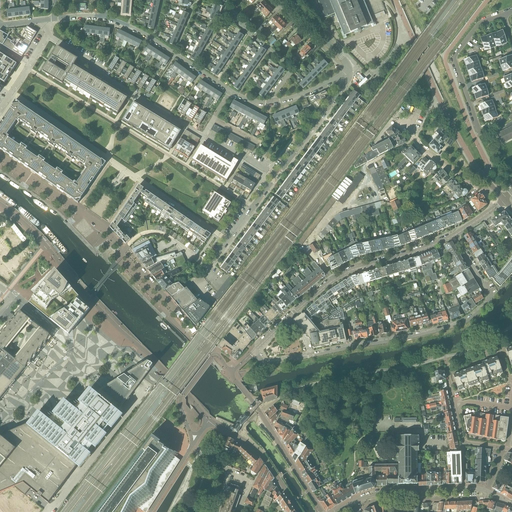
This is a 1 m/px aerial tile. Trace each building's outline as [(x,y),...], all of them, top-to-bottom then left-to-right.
[(322,19),(335,13),(344,36),(351,33),(373,23),(364,1),(366,0),(313,0),(314,0),(315,0),(317,0),(324,14),(320,15),(322,19)] [(266,4),(263,2),(255,10),(257,11),(259,9),(262,12),(268,6),(267,6),(268,5),(266,4)] [(170,8),(168,6),(166,10),(168,11),(167,12),(169,13),(174,16),(186,21),(189,14),(184,12),(182,17),(175,14),(176,12),(170,10),(170,9),(170,8)] [(259,18),(262,15),(265,18),(267,16),(267,17),(273,11),(268,6),(262,12),(258,16),(259,18)] [(117,7),(117,9),(123,10),(123,14),(129,15),(129,8),(121,7),(117,7)] [(151,14),(156,16),(158,9),(152,8),(150,7),(150,9),(149,9),(148,14),(149,14),(151,14)] [(210,11),(206,10),(206,12),(209,13),(209,14),(208,17),(210,18),(210,19),(215,21),(218,14),(213,12),(210,11)] [(252,12),(249,10),(245,15),(243,16),(245,19),(252,12)] [(186,21),(174,16),(174,18),(180,20),(178,25),(183,27),(186,21)] [(266,25),(268,27),(273,23),(275,26),(281,20),(282,20),(280,17),(279,18),(278,17),(278,18),(276,16),(266,25)] [(143,20),(142,22),(149,23),(148,27),(148,28),(153,29),(155,22),(150,21),(143,20)] [(281,20),(275,26),(270,31),(273,33),(278,28),(281,31),(286,25),(286,24),(284,22),(283,22),(281,20)] [(207,29),(212,32),(216,25),(211,23),(210,24),(207,29)] [(24,40),(23,43),(28,46),(31,42),(37,33),(27,27),(24,32),(27,33),(26,35),(27,36),(25,40),(24,40)] [(103,36),(102,42),(104,43),(105,38),(105,36),(108,36),(109,37),(110,29),(104,28),(103,36)] [(204,35),(209,38),(212,32),(207,29),(204,35)] [(0,43),(3,45),(8,48),(11,43),(12,41),(7,38),(5,40),(3,39),(4,37),(3,36),(4,33),(0,30),(0,43)] [(119,30),(116,37),(117,37),(120,39),(119,41),(121,42),(122,40),(125,33),(119,30)] [(497,33),(501,44),(506,43),(507,43),(503,31),(497,33)] [(227,34),(229,35),(240,42),(243,36),(239,33),(237,36),(234,35),(229,32),(227,34)] [(121,42),(119,46),(120,47),(122,43),(123,41),(127,43),(130,36),(125,33),(122,40),(121,42)] [(496,46),(501,44),(497,33),(492,35),(495,46),(496,46)] [(209,38),(204,35),(201,41),(206,44),(209,38)] [(236,48),(240,42),(229,35),(228,37),(231,39),(228,43),(236,48)] [(486,37),(490,48),(495,46),(492,35),(486,37)] [(130,36),(127,43),(133,45),(136,39),(130,36)] [(290,40),(295,46),(301,40),(300,39),(300,38),(299,37),(298,37),(297,36),(293,39),(292,38),(290,40)] [(273,37),(268,42),(270,44),(272,45),(276,41),(275,40),(273,37)] [(491,51),(490,48),(486,37),(481,39),(483,46),(481,47),(477,44),(475,47),(479,51),(483,53),(491,51)] [(201,41),(195,38),(194,40),(197,42),(199,43),(197,47),(202,50),(206,44),(201,41)] [(136,39),(133,45),(138,48),(139,48),(142,42),(136,39)] [(286,48),(287,47),(288,47),(291,44),(288,42),(285,39),(281,43),(286,48)] [(227,50),(232,53),(236,48),(228,43),(226,41),(224,43),(230,46),(227,50)] [(11,43),(8,48),(12,51),(22,57),(28,48),(23,44),(21,47),(19,46),(18,48),(14,45),(11,43)] [(149,45),(145,52),(148,54),(147,56),(149,57),(154,49),(149,45)] [(117,115),(128,97),(75,64),(78,59),(57,46),(42,72),(62,84),(63,83),(117,115)] [(202,50),(197,47),(195,46),(194,48),(192,52),(194,53),(199,56),(202,50)] [(224,56),(228,59),(232,53),(227,50),(222,46),(220,48),(224,51),(226,53),(224,56)] [(308,47),(307,46),(299,54),(302,57),(304,55),(307,58),(309,56),(307,55),(311,50),(310,49),(308,47)] [(258,53),(262,57),(266,51),(262,48),(258,53)] [(159,52),(154,49),(149,57),(150,58),(152,56),(155,58),(159,52)] [(254,59),(258,62),(262,57),(258,53),(256,52),(252,49),(251,51),(256,55),(254,59)] [(159,52),(155,58),(160,62),(164,56),(159,52)] [(220,62),(225,65),(228,59),(224,56),(218,52),(217,54),(222,58),(220,62)] [(3,55),(0,53),(0,79),(5,83),(8,78),(9,77),(6,75),(10,69),(13,71),(17,64),(9,59),(3,55)] [(194,53),(191,59),(196,62),(199,56),(194,53)] [(254,59),(248,55),(247,57),(252,61),(250,65),(254,68),(258,62),(254,59)] [(296,59),(293,55),(287,61),(291,64),(296,59)] [(115,56),(108,68),(112,71),(113,69),(116,71),(120,65),(117,63),(119,59),(115,56)] [(161,65),(162,63),(166,65),(170,59),(164,56),(160,62),(159,64),(161,65)] [(476,56),(464,60),(466,66),(478,62),(476,57),(476,56)] [(499,66),(511,62),(511,59),(511,56),(502,59),(501,56),(494,59),(489,60),(490,63),(496,61),(496,62),(500,61),(501,65),(499,66)] [(216,67),(221,70),(225,65),(220,62),(214,58),(213,60),(219,64),(216,67)] [(323,69),(328,64),(324,60),(319,65),(323,69)] [(116,71),(115,73),(120,76),(121,74),(124,76),(127,70),(124,68),(127,64),(123,61),(120,65),(116,71)] [(250,65),(244,61),(243,63),(248,66),(246,70),(250,73),(254,68),(250,65)] [(323,69),(319,65),(317,64),(314,61),(313,62),(315,65),(314,66),(316,68),(314,70),(318,74),(323,69)] [(480,67),(478,62),(466,66),(468,71),(480,67)] [(501,72),(511,68),(511,62),(499,66),(501,72)] [(176,63),(171,69),(175,71),(173,73),(175,74),(176,72),(181,67),(176,63)] [(124,76),(123,77),(127,80),(128,78),(131,80),(135,75),(135,74),(132,73),(134,68),(130,66),(127,70),(124,76)] [(213,68),(215,69),(212,73),(217,76),(221,70),(216,67),(214,66),(213,68)] [(181,67),(176,72),(181,76),(186,70),(181,67)] [(284,70),(280,67),(278,70),(275,68),(274,69),(272,67),(270,69),(280,76),(284,70)] [(480,67),(468,71),(470,76),(470,77),(482,73),(480,67)] [(242,76),(246,79),(250,73),(246,70),(244,69),(242,71),(244,72),(242,76)] [(280,76),(270,69),(269,70),(272,73),(272,74),(274,75),(272,78),(276,81),(280,76)] [(131,80),(130,82),(134,85),(135,83),(139,85),(142,79),(139,77),(142,73),(137,70),(135,74),(135,75),(131,80)] [(185,79),(183,81),(185,82),(191,74),(186,70),(181,76),(185,79)] [(318,74),(314,70),(309,75),(313,79),(318,74)] [(483,78),(482,73),(470,77),(472,82),(484,78),(483,78)] [(175,74),(172,78),(167,85),(169,86),(176,76),(175,74)] [(185,82),(182,85),(184,87),(187,83),(186,83),(188,81),(191,84),(196,78),(191,74),(185,82)] [(504,78),(506,83),(511,81),(511,74),(503,78),(504,78)] [(139,85),(137,87),(142,89),(143,87),(146,89),(146,90),(150,84),(150,83),(146,82),(149,77),(145,75),(142,79),(139,85)] [(313,79),(309,75),(304,80),(308,84),(313,79)] [(238,81),(242,85),(246,79),(242,76),(238,81)] [(276,81),(272,78),(268,84),(272,87),(276,81)] [(157,88),(154,86),(157,82),(152,79),(150,83),(150,84),(146,90),(146,89),(145,91),(149,94),(150,92),(153,94),(154,94),(158,88),(157,88)] [(242,85),(238,81),(236,80),(234,82),(236,83),(234,87),(238,90),(242,85)] [(303,89),(308,84),(304,80),(299,85),(303,89)] [(201,81),(197,87),(201,89),(197,95),(199,96),(201,93),(202,91),(206,84),(201,81)] [(268,92),(272,87),(268,84),(266,82),(264,84),(266,85),(263,89),(268,92)] [(206,84),(202,91),(207,94),(211,88),(206,84)] [(474,94),(486,90),(484,85),(485,85),(485,84),(473,89),(475,94),(474,94)] [(209,103),(211,99),(213,97),(217,91),(211,88),(207,94),(211,96),(207,102),(209,103)] [(264,98),(268,92),(263,89),(259,95),(264,98)] [(359,103),(357,106),(360,108),(364,103),(358,98),(360,96),(353,90),(353,91),(352,93),(349,96),(350,96),(348,98),(348,97),(347,98),(354,104),(356,101),(359,103)] [(488,95),(486,90),(474,94),(475,94),(477,100),(488,96),(488,95)] [(218,101),(222,95),(217,91),(213,97),(218,101)] [(314,96),(309,98),(310,101),(316,99),(316,102),(315,102),(319,107),(325,99),(325,98),(326,98),(325,96),(328,95),(325,91),(314,96)] [(353,111),(356,113),(360,108),(357,106),(354,104),(347,98),(346,101),(345,103),(344,102),(343,103),(350,109),(352,106),(355,108),(354,111),(353,111)] [(0,148),(6,153),(13,158),(18,161),(24,166),(30,170),(36,173),(42,178),(48,182),(53,186),(60,190),(66,195),(71,198),(74,200),(78,203),(79,202),(81,199),(81,198),(92,183),(102,167),(103,167),(106,163),(102,160),(101,160),(99,159),(99,158),(93,155),(87,150),(76,142),(73,141),(69,138),(63,134),(58,130),(52,126),(51,126),(48,124),(45,122),(40,118),(37,116),(34,114),(30,111),(28,109),(22,106),(20,104),(20,103),(15,100),(12,105),(13,105),(4,117),(2,121),(0,123),(0,148)] [(231,108),(236,110),(239,104),(233,101),(230,108),(231,108)] [(482,111),(493,107),(492,101),(480,105),(482,110),(481,111),(482,111)] [(169,151),(180,132),(175,128),(174,128),(174,127),(171,126),(170,125),(160,118),(159,119),(159,118),(156,116),(155,116),(144,109),(144,110),(143,109),(140,107),(139,107),(140,106),(133,102),(125,117),(122,122),(169,151)] [(189,109),(192,104),(187,102),(185,106),(182,104),(181,103),(177,110),(178,110),(181,112),(180,113),(184,116),(185,114),(189,108),(189,109)] [(347,114),(348,111),(352,114),(350,116),(353,118),(356,113),(353,111),(354,111),(350,109),(343,103),(342,106),(341,108),(340,107),(340,108),(347,114)] [(241,113),(245,107),(239,104),(236,110),(241,113)] [(192,121),(193,119),(196,113),(199,109),(195,106),(192,110),(189,109),(189,108),(185,114),(188,116),(187,118),(192,121)] [(293,116),(299,113),(296,106),(290,109),(293,116)] [(247,116),(250,110),(245,107),(241,113),(247,116)] [(495,112),(493,107),(482,111),(484,116),(496,112),(495,112)] [(343,119),(345,116),(348,119),(346,121),(349,123),(353,118),(350,116),(347,114),(340,108),(338,111),(337,113),(336,114),(343,119)] [(294,123),(296,122),(294,118),(293,116),(290,109),(284,111),(287,118),(291,116),(294,123)] [(247,116),(252,119),(256,113),(250,110),(247,116)] [(193,119),(196,121),(195,123),(199,125),(207,113),(202,111),(200,115),(196,113),(193,119)] [(284,111),(279,114),(284,127),(285,127),(286,126),(283,120),(287,118),(284,111)] [(485,122),(497,118),(495,112),(496,112),(484,116),(486,121),(485,121),(485,122)] [(261,116),(256,113),(252,119),(258,122),(261,116)] [(284,127),(279,114),(273,116),(276,123),(280,121),(282,128),(284,127)] [(339,124),(341,121),(344,124),(342,126),(345,128),(349,123),(346,121),(343,119),(336,114),(334,116),(335,116),(333,118),(332,119),(339,124)] [(257,124),(255,128),(251,135),(253,136),(258,127),(263,129),(265,126),(263,125),(267,119),(261,116),(258,122),(257,124)] [(335,129),(337,126),(340,129),(338,131),(341,133),(345,128),(342,126),(339,124),(332,119),(330,121),(331,121),(330,123),(329,123),(328,124),(335,129)] [(497,134),(502,144),(511,139),(511,122),(506,126),(508,129),(497,134)] [(331,134),(333,131),(336,134),(335,136),(338,138),(341,133),(338,131),(335,129),(328,124),(327,126),(326,128),(325,128),(324,129),(331,134)] [(390,136),(397,131),(392,126),(389,129),(384,133),(387,136),(389,135),(390,136)] [(328,139),(329,136),(333,139),(331,141),(334,144),(338,138),(335,136),(331,134),(324,129),(323,131),(322,133),(321,133),(321,134),(328,139)] [(396,140),(401,136),(401,135),(397,131),(390,136),(392,138),(389,139),(391,143),(395,141),(396,140)] [(429,145),(437,153),(442,147),(441,146),(443,144),(442,144),(447,138),(441,132),(429,145)] [(324,144),(326,141),(329,144),(327,146),(330,149),(334,144),(331,141),(328,139),(321,134),(319,136),(318,138),(317,139),(324,144)] [(395,143),(397,147),(399,146),(406,142),(403,137),(402,138),(401,136),(396,140),(397,142),(395,143)] [(450,146),(455,139),(451,137),(446,143),(450,146)] [(174,150),(179,153),(185,142),(181,139),(174,149),(174,150)] [(320,149),(322,146),(325,149),(323,151),(326,154),(330,149),(327,146),(324,144),(317,139),(315,141),(316,141),(314,143),(313,144),(320,149)] [(370,146),(363,155),(364,156),(367,162),(376,158),(376,157),(393,148),(391,143),(389,139),(371,149),(370,146)] [(190,145),(185,142),(179,153),(183,155),(190,145)] [(316,154),(318,152),(321,154),(319,156),(322,159),(326,154),(323,151),(320,149),(313,144),(311,146),(312,146),(311,148),(310,148),(309,149),(316,154)] [(188,158),(195,147),(190,145),(183,155),(188,158)] [(226,181),(238,162),(234,159),(231,164),(207,150),(208,150),(208,149),(207,149),(207,148),(206,148),(206,149),(201,146),(192,160),(226,182),(227,181),(226,181)] [(401,152),(406,157),(396,167),(398,170),(401,167),(416,151),(411,147),(408,150),(405,148),(401,152)] [(312,159),(313,159),(314,157),(317,159),(316,161),(319,164),(322,159),(319,156),(316,154),(309,149),(308,151),(308,152),(307,153),(306,153),(306,154),(312,159)] [(416,151),(401,167),(398,170),(400,172),(403,169),(409,163),(412,165),(421,156),(416,151)] [(309,164),(311,162),(314,164),(312,166),(315,169),(319,164),(316,161),(313,159),(312,159),(306,154),(304,156),(304,157),(303,158),(302,159),(309,164)] [(367,162),(364,156),(363,155),(354,166),(355,168),(367,162)] [(419,167),(417,168),(421,171),(423,172),(427,175),(427,174),(429,172),(433,175),(436,172),(433,170),(435,170),(436,168),(436,167),(435,166),(435,165),(429,161),(429,162),(424,158),(420,163),(421,163),(418,166),(419,167)] [(305,169),(307,167),(310,169),(308,171),(308,172),(311,174),(315,169),(312,166),(309,164),(302,159),(300,161),(301,162),(299,163),(298,164),(305,169)] [(386,159),(381,162),(384,169),(389,167),(386,159)] [(301,174),(303,172),(306,174),(304,176),(304,177),(307,179),(311,174),(308,172),(308,171),(305,169),(298,164),(296,166),(297,167),(295,168),(294,169),(301,174)] [(383,167),(375,170),(376,172),(378,175),(379,177),(386,174),(383,167)] [(297,179),(299,177),(302,179),(300,181),(300,182),(303,184),(307,179),(304,177),(304,176),(301,174),(294,169),(292,171),(293,172),(292,173),(291,173),(290,174),(297,179)] [(447,175),(442,171),(432,180),(436,184),(437,183),(440,186),(443,183),(443,184),(448,179),(445,177),(447,175)] [(230,184),(235,187),(241,176),(237,173),(230,184),(230,183),(230,184)] [(293,184),(294,184),(295,182),(298,184),(297,187),(300,189),(303,184),(300,182),(300,181),(297,179),(290,174),(289,176),(289,177),(288,178),(287,178),(287,179),(293,184)] [(386,174),(379,177),(379,178),(380,180),(381,183),(382,186),(390,183),(389,180),(387,177),(386,174)] [(393,182),(395,186),(403,183),(408,178),(405,175),(401,179),(393,182)] [(246,179),(241,176),(235,187),(239,190),(246,179)] [(346,178),(332,196),(336,200),(338,201),(352,182),(346,178)] [(251,182),(246,179),(239,190),(244,192),(251,182)] [(293,184),(287,179),(285,181),(285,182),(284,183),(283,184),(290,189),(292,187),(295,189),(293,192),(296,194),(300,189),(297,187),(294,184),(293,184)] [(447,185),(442,189),(447,194),(445,196),(446,197),(450,195),(460,186),(456,182),(453,179),(447,185)] [(255,184),(251,182),(244,192),(249,195),(255,184)] [(286,194),(288,192),(291,194),(289,197),(292,199),(296,194),(293,192),(290,189),(283,184),(281,186),(282,187),(280,189),(280,188),(279,189),(286,194)] [(136,190),(134,193),(138,196),(140,193),(142,190),(143,188),(139,185),(136,190)] [(450,195),(446,197),(444,198),(445,199),(448,198),(449,199),(452,197),(453,196),(456,199),(458,197),(458,198),(461,196),(462,197),(467,193),(467,191),(466,190),(464,190),(463,190),(460,186),(450,195)] [(20,213),(25,207),(21,203),(1,189),(0,188),(0,197),(16,209),(20,213)] [(142,190),(140,193),(147,198),(148,198),(150,195),(151,194),(143,189),(144,189),(143,188),(142,190)] [(276,193),(275,194),(288,204),(292,199),(289,197),(286,194),(279,189),(277,191),(278,192),(277,193),(276,193)] [(134,193),(129,201),(130,201),(133,204),(134,203),(138,196),(134,193)] [(226,211),(231,203),(215,193),(203,211),(219,222),(224,214),(225,215),(227,212),(226,211)] [(147,198),(145,202),(149,205),(154,197),(151,194),(150,195),(148,198),(147,198)] [(471,200),(474,206),(483,199),(484,197),(482,196),(481,196),(479,194),(471,200)] [(158,200),(158,199),(154,197),(149,205),(153,208),(156,202),(158,200)] [(281,207),(279,209),(279,210),(282,212),(286,207),(273,197),(271,199),(272,200),(271,201),(270,201),(269,202),(276,207),(278,205),(281,207)] [(162,203),(162,202),(158,199),(158,200),(156,202),(153,208),(157,210),(161,205),(162,203)] [(474,206),(478,211),(486,205),(485,204),(485,202),(483,200),(483,199),(474,206)] [(397,201),(390,204),(391,205),(393,211),(402,208),(398,200),(397,201)] [(129,201),(126,205),(135,210),(138,206),(134,203),(133,204),(130,201),(129,201)] [(161,205),(157,210),(161,213),(166,206),(166,205),(162,202),(162,203),(161,205)] [(279,210),(279,209),(276,207),(269,202),(268,204),(268,205),(267,206),(266,206),(266,207),(272,212),(274,210),(277,212),(276,215),(279,217),(282,212),(279,210)] [(465,203),(461,206),(462,208),(467,218),(470,216),(470,215),(472,214),(467,205),(465,203)] [(126,205),(124,209),(132,214),(135,210),(126,205)] [(161,213),(165,216),(170,208),(166,205),(166,206),(161,213)] [(458,212),(462,220),(464,219),(465,219),(467,218),(462,208),(461,206),(456,209),(458,212)] [(44,236),(50,231),(49,229),(35,216),(25,207),(20,213),(30,221),(43,234),(44,236)] [(269,217),(271,215),(274,217),(272,220),(275,222),(279,217),(276,215),(272,212),(266,207),(264,209),(264,210),(263,211),(262,211),(262,212),(269,217)] [(170,208),(165,216),(169,219),(172,213),(174,211),(174,210),(170,208)] [(124,209),(121,213),(129,218),(132,214),(124,209)] [(169,219),(173,221),(178,213),(174,210),(169,219)] [(272,220),(269,217),(262,212),(260,214),(260,215),(259,217),(259,216),(258,217),(265,222),(267,220),(270,222),(268,225),(271,227),(275,222),(272,220)] [(451,226),(447,216),(446,214),(442,215),(441,212),(439,213),(439,214),(440,216),(441,219),(442,219),(446,228),(451,226)] [(452,214),(451,212),(446,214),(447,216),(451,226),(456,224),(452,214)] [(458,212),(452,214),(456,224),(462,221),(462,220),(458,212)] [(484,226),(484,227),(488,232),(491,230),(500,224),(509,217),(505,212),(503,212),(491,221),(492,223),(487,227),(484,222),(482,223),(484,226)] [(121,213),(118,217),(122,219),(122,220),(124,221),(126,222),(129,218),(121,213)] [(178,213),(173,221),(177,224),(182,216),(178,213)] [(186,218),(182,216),(177,224),(181,227),(186,218)] [(436,221),(440,230),(446,228),(442,219),(441,219),(440,216),(435,218),(436,221)] [(113,223),(113,224),(117,226),(117,227),(119,224),(122,225),(124,221),(122,220),(122,219),(118,217),(113,224),(113,223)] [(266,227),(264,230),(267,232),(271,227),(268,225),(265,222),(258,217),(256,219),(257,220),(255,222),(255,221),(254,222),(261,227),(263,225),(266,227)] [(500,226),(502,228),(511,221),(511,220),(509,217),(500,224),(501,226),(500,226)] [(190,221),(186,218),(181,227),(184,229),(190,221)] [(434,233),(440,230),(436,221),(435,218),(431,220),(431,218),(429,219),(430,223),(434,233)] [(434,233),(430,223),(429,219),(426,220),(428,224),(425,225),(429,235),(434,233)] [(194,224),(190,221),(184,229),(188,232),(194,224)] [(511,222),(511,221),(502,228),(505,233),(508,231),(511,228),(511,222)] [(264,230),(261,227),(254,222),(252,225),(253,225),(252,227),(251,226),(250,227),(257,232),(259,230),(262,232),(260,235),(263,237),(267,232),(264,230)] [(423,237),(419,228),(418,223),(415,224),(417,229),(414,230),(418,240),(423,237)] [(425,225),(421,227),(419,223),(418,223),(419,228),(423,237),(429,235),(425,225)] [(113,224),(110,228),(114,232),(114,231),(116,234),(120,231),(117,227),(117,226),(113,224)] [(192,235),(198,227),(194,224),(188,232),(192,235)] [(464,236),(466,241),(474,236),(473,234),(477,232),(476,231),(484,226),(482,224),(474,229),(475,230),(464,236)] [(196,238),(202,229),(198,227),(192,235),(196,238)] [(258,237),(257,240),(260,242),(263,237),(260,235),(257,232),(250,227),(249,230),(248,232),(247,231),(247,232),(253,238),(254,237),(255,235),(258,237)] [(206,232),(202,229),(196,238),(200,240),(206,232)] [(120,231),(116,234),(122,241),(126,237),(129,234),(126,230),(122,233),(120,231)] [(408,232),(412,242),(418,240),(414,230),(408,232)] [(50,231),(44,236),(54,247),(64,258),(69,253),(60,242),(50,231)] [(206,232),(200,240),(204,243),(208,239),(211,235),(206,231),(206,232)] [(257,240),(254,237),(253,238),(247,232),(245,235),(244,237),(244,236),(243,237),(250,243),(250,242),(252,240),(255,242),(253,245),(256,247),(260,242),(257,240)] [(408,232),(403,235),(404,238),(406,244),(412,242),(408,232)] [(388,245),(389,249),(395,248),(392,237),(391,237),(390,233),(385,235),(388,245)] [(126,237),(122,241),(126,244),(133,238),(129,234),(126,237)] [(381,236),(379,237),(383,250),(389,249),(388,245),(385,235),(381,236)] [(403,235),(397,237),(401,246),(406,244),(404,238),(403,235)] [(474,236),(466,241),(469,245),(480,238),(481,237),(480,235),(477,237),(476,235),(474,236)] [(401,247),(401,246),(397,237),(397,236),(392,237),(395,248),(401,247)] [(469,245),(472,249),(479,245),(478,243),(485,239),(483,236),(481,237),(480,238),(469,245)] [(251,247),(249,250),(252,252),(256,247),(253,245),(250,242),(250,243),(243,237),(241,240),(242,240),(240,242),(240,241),(239,242),(246,248),(248,245),(251,247)] [(378,252),(383,250),(379,237),(373,238),(374,241),(376,247),(377,252),(378,252)] [(354,259),(360,256),(356,246),(354,242),(353,239),(352,238),(350,239),(350,240),(350,241),(351,243),(347,245),(348,245),(349,249),(354,259)] [(371,253),(368,243),(367,240),(366,238),(364,238),(366,243),(362,244),(365,254),(369,254),(371,253)] [(142,263),(153,258),(156,256),(151,248),(152,247),(149,241),(132,250),(135,253),(134,254),(142,263)] [(356,246),(360,256),(365,254),(362,244),(358,245),(357,241),(354,242),(356,246)] [(376,252),(377,252),(376,247),(374,241),(368,243),(371,253),(376,252)] [(249,250),(246,248),(239,242),(237,245),(238,245),(236,247),(236,246),(235,247),(242,253),(244,250),(247,252),(245,255),(248,257),(252,252),(249,250)] [(439,253),(439,255),(455,246),(452,242),(444,246),(446,249),(439,253)] [(309,246),(311,250),(314,254),(315,254),(317,252),(318,252),(320,250),(316,244),(313,245),(310,246),(309,246)] [(349,249),(348,245),(342,248),(343,249),(344,251),(349,261),(354,259),(349,249)] [(472,249),(474,254),(486,247),(485,246),(484,245),(481,247),(479,245),(472,249)] [(487,245),(485,246),(486,247),(474,254),(477,258),(484,253),(483,251),(487,249),(488,248),(487,245)] [(457,251),(455,246),(439,255),(441,258),(449,253),(450,255),(457,251)] [(242,253),(235,247),(233,250),(234,250),(233,252),(232,251),(231,252),(238,258),(240,255),(243,258),(242,260),(241,260),(244,262),(248,257),(245,255),(242,253)] [(328,254),(322,257),(326,267),(328,267),(330,266),(332,270),(338,267),(330,252),(329,249),(327,251),(328,254)] [(343,264),(349,261),(344,251),(343,249),(337,251),(338,252),(339,254),(343,264)] [(440,260),(441,260),(436,250),(430,252),(435,263),(440,260)] [(332,252),(332,251),(330,252),(338,267),(343,264),(339,254),(338,252),(335,253),(334,252),(332,252)] [(460,255),(457,251),(450,255),(451,258),(448,260),(449,262),(460,255)] [(155,264),(156,266),(156,267),(161,263),(162,265),(168,262),(172,260),(182,255),(183,255),(181,253),(176,255),(175,252),(156,258),(156,256),(153,258),(142,263),(147,269),(155,264)] [(238,258),(231,252),(230,255),(229,257),(228,257),(228,258),(235,263),(236,260),(240,263),(238,265),(241,267),(244,262),(241,260),(242,260),(238,258)] [(427,253),(425,254),(431,268),(432,268),(432,264),(434,263),(435,263),(430,252),(427,253)] [(69,253),(64,258),(67,262),(67,263),(79,276),(78,276),(85,285),(91,291),(94,288),(96,285),(91,280),(89,277),(73,258),(73,257),(69,253)] [(477,258),(479,263),(491,256),(491,255),(490,253),(486,256),(484,254),(477,258)] [(421,263),(422,266),(426,265),(427,267),(425,268),(425,266),(422,267),(423,271),(428,269),(431,268),(425,254),(424,255),(424,254),(421,255),(421,256),(419,256),(421,263)] [(173,271),(178,268),(186,264),(182,255),(172,260),(168,262),(173,271)] [(463,260),(460,255),(449,262),(443,265),(445,267),(444,268),(445,270),(449,268),(447,266),(454,262),(455,264),(463,260)] [(419,267),(421,266),(422,266),(421,263),(419,256),(413,258),(417,270),(420,269),(419,267)] [(491,256),(479,263),(482,267),(490,262),(491,261),(493,260),(492,258),(493,258),(491,256)] [(236,268),(234,270),(237,272),(241,267),(238,265),(235,263),(228,258),(226,260),(225,262),(224,263),(231,268),(233,265),(236,268)] [(407,260),(410,270),(414,280),(416,280),(414,273),(417,272),(417,270),(413,258),(407,260)] [(497,274),(492,266),(484,271),(490,279),(492,278),(494,280),(494,281),(500,287),(507,280),(511,273),(511,258),(511,260),(506,267),(500,274),(498,275),(497,274)] [(407,260),(402,262),(405,271),(410,270),(407,260)] [(465,264),(463,260),(455,264),(456,267),(453,269),(449,270),(449,271),(450,273),(454,271),(465,264)] [(482,267),(484,271),(492,266),(496,264),(495,262),(493,263),(491,261),(490,262),(482,267)] [(168,262),(162,265),(164,269),(153,276),(156,280),(162,277),(173,271),(168,262)] [(311,264),(315,269),(316,269),(317,270),(314,272),(320,280),(323,278),(322,277),(325,275),(314,262),(311,264)] [(404,271),(405,271),(402,262),(396,264),(399,273),(399,276),(405,274),(404,271)] [(164,269),(162,265),(161,263),(156,267),(156,266),(149,271),(153,276),(164,269)] [(234,270),(231,268),(224,263),(222,265),(223,265),(221,267),(220,268),(227,273),(229,270),(232,273),(230,275),(233,278),(237,272),(234,270)] [(393,275),(399,273),(396,264),(390,265),(393,275)] [(465,264),(454,271),(450,273),(451,275),(459,271),(460,273),(468,269),(465,264)] [(387,277),(393,275),(390,265),(384,267),(387,277)] [(382,278),(387,277),(384,267),(379,269),(382,278)] [(162,277),(156,280),(165,291),(165,290),(173,286),(173,285),(170,281),(173,279),(171,277),(180,273),(178,268),(173,271),(162,277)] [(307,268),(304,270),(315,283),(317,282),(318,282),(320,280),(314,272),(311,275),(311,274),(311,273),(307,268)] [(376,280),(382,278),(379,269),(378,268),(374,270),(373,271),(376,280)] [(275,273),(271,277),(274,280),(279,276),(278,275),(281,272),(278,269),(275,272),(275,273)] [(431,269),(423,272),(424,276),(425,277),(429,275),(430,280),(431,282),(437,279),(435,273),(433,274),(431,269)] [(307,278),(304,280),(311,288),(313,286),(313,285),(315,283),(304,270),(302,272),(305,277),(307,277),(307,278)] [(449,283),(453,291),(455,290),(456,293),(458,291),(459,293),(457,295),(458,298),(467,293),(470,297),(472,296),(471,293),(473,292),(476,296),(472,298),(476,303),(477,304),(478,304),(479,303),(479,302),(479,301),(483,299),(480,293),(482,292),(469,270),(449,282),(449,283)] [(35,294),(29,302),(36,309),(48,318),(59,327),(60,328),(67,333),(71,328),(72,327),(74,329),(84,317),(84,316),(82,314),(88,308),(84,305),(81,303),(82,302),(68,286),(68,285),(69,285),(58,272),(58,273),(57,273),(54,271),(38,291),(37,292),(35,294)] [(373,271),(367,272),(370,282),(376,280),(373,271)] [(370,282),(367,272),(363,273),(361,274),(366,290),(368,289),(366,283),(370,282)] [(364,291),(366,290),(361,274),(355,276),(358,286),(362,284),(364,291)] [(308,290),(311,288),(304,280),(302,283),(301,282),(301,280),(297,276),(295,278),(306,291),(308,290)] [(350,277),(350,278),(355,287),(358,286),(355,276),(350,277)] [(298,286),(295,288),(301,296),(304,294),(303,293),(306,291),(295,278),(292,280),(296,285),(297,285),(298,286)] [(350,278),(345,281),(351,289),(355,287),(350,278)] [(347,292),(351,289),(345,281),(341,283),(346,290),(347,292)] [(165,290),(165,291),(171,297),(185,289),(179,283),(177,284),(173,285),(173,286),(165,290)] [(346,290),(341,283),(338,286),(342,293),(343,294),(347,292),(346,290)] [(453,291),(449,283),(443,285),(447,294),(453,291)] [(299,298),(301,296),(295,288),(292,291),(292,290),(292,289),(288,284),(285,286),(287,289),(289,292),(296,299),(296,300),(298,298),(299,298)] [(342,293),(338,286),(334,288),(339,295),(340,297),(344,295),(343,294),(342,293)] [(185,289),(171,297),(175,302),(178,306),(179,306),(183,311),(198,301),(186,288),(185,289)] [(335,298),(339,295),(334,288),(330,291),(335,298)] [(285,296),(291,303),(291,304),(296,299),(289,292),(287,289),(284,291),(282,289),(280,291),(282,293),(285,296)] [(336,300),(335,298),(330,291),(326,293),(330,299),(330,298),(332,302),(336,300)] [(222,296),(217,292),(213,297),(218,301),(222,296)] [(287,307),(291,303),(285,296),(282,293),(277,297),(280,300),(287,307)] [(328,298),(324,294),(321,297),(327,304),(328,306),(331,303),(328,300),(329,299),(328,298)] [(449,305),(447,306),(447,308),(452,319),(463,315),(455,296),(450,298),(453,306),(454,306),(450,307),(449,305)] [(327,304),(321,297),(317,301),(325,309),(328,306),(327,304)] [(287,307),(280,300),(278,302),(274,298),(272,299),(273,301),(282,311),(287,307)] [(471,299),(468,301),(465,298),(463,299),(466,303),(471,309),(475,306),(471,299)] [(471,309),(466,303),(463,299),(461,301),(463,303),(464,305),(461,306),(465,313),(471,309)] [(198,301),(183,311),(196,326),(210,307),(200,300),(198,301)] [(274,306),(271,308),(278,316),(283,312),(282,312),(282,311),(273,301),(271,302),(274,306)] [(317,301),(314,304),(320,310),(321,312),(325,309),(317,301)] [(321,312),(320,310),(314,304),(310,307),(316,313),(317,315),(321,312)] [(263,307),(265,309),(267,312),(274,319),(278,316),(271,308),(269,310),(264,305),(263,307)] [(310,307),(307,310),(312,317),(316,313),(310,307)] [(410,312),(405,313),(407,319),(408,318),(410,326),(413,325),(414,326),(416,325),(416,324),(417,324),(414,317),(415,316),(413,310),(412,310),(411,307),(409,307),(410,311),(410,312)] [(416,308),(412,309),(412,310),(413,310),(415,316),(414,317),(417,324),(419,324),(420,324),(421,324),(422,323),(423,323),(421,315),(420,315),(418,316),(416,308)] [(419,308),(420,315),(421,315),(423,323),(424,323),(425,323),(426,322),(429,321),(425,308),(422,309),(419,308)] [(442,309),(440,310),(443,321),(444,320),(444,321),(446,321),(445,320),(448,319),(444,308),(442,309)] [(266,314),(263,316),(270,324),(274,319),(267,312),(265,309),(263,310),(266,314)] [(343,315),(342,309),(315,326),(309,320),(304,314),(302,315),(301,315),(294,321),(293,321),(294,321),(309,340),(311,349),(312,349),(312,348),(313,347),(314,349),(314,348),(346,341),(342,323),(340,323),(339,320),(344,319),(343,315)] [(303,313),(304,314),(309,320),(312,317),(307,310),(303,313)] [(436,311),(435,311),(438,322),(440,322),(441,322),(443,322),(442,321),(443,321),(440,310),(439,310),(439,311),(437,312),(436,311)] [(0,400),(12,386),(13,385),(13,384),(16,380),(17,380),(17,379),(41,350),(46,344),(52,337),(48,334),(45,332),(34,323),(34,322),(33,322),(20,311),(18,316),(16,318),(15,318),(11,325),(10,324),(5,331),(5,330),(0,337),(0,336),(0,400)] [(394,327),(392,328),(392,331),(394,331),(395,332),(396,331),(396,332),(398,332),(398,331),(401,330),(400,321),(399,319),(398,315),(398,314),(396,315),(396,317),(392,318),(394,327)] [(253,322),(261,332),(265,328),(259,320),(256,317),(254,315),(253,317),(255,320),(253,322)] [(263,316),(259,320),(265,328),(270,324),(269,324),(270,324),(263,316)] [(401,319),(399,319),(400,321),(401,330),(404,330),(405,330),(406,330),(407,329),(408,329),(406,320),(402,321),(401,319)] [(252,327),(250,328),(257,336),(261,332),(253,322),(250,325),(252,327)] [(369,326),(368,326),(371,337),(374,336),(376,336),(376,335),(377,335),(374,324),(373,324),(373,322),(368,323),(369,326)] [(385,324),(382,325),(381,322),(378,323),(379,325),(379,327),(378,327),(379,333),(381,333),(381,334),(384,333),(385,334),(386,334),(387,333),(387,332),(386,327),(387,327),(387,325),(386,325),(385,324)] [(252,340),(257,336),(250,328),(248,325),(246,327),(245,325),(242,327),(245,332),(252,340)] [(362,328),(359,328),(360,330),(361,338),(364,338),(366,338),(366,337),(367,337),(366,329),(362,330),(362,328)] [(223,339),(222,340),(217,347),(221,350),(236,360),(243,352),(242,352),(245,348),(245,349),(249,344),(252,340),(245,332),(241,337),(239,340),(237,342),(233,347),(223,339)] [(483,364),(488,379),(503,373),(497,357),(482,362),(482,364),(483,364)] [(100,389),(95,392),(118,411),(122,407),(123,407),(130,398),(129,398),(153,366),(148,360),(143,363),(142,363),(132,368),(133,369),(102,388),(100,389)] [(489,380),(488,379),(483,364),(482,364),(468,369),(474,386),(489,380)] [(459,391),(474,386),(468,369),(453,375),(459,391)] [(446,379),(444,371),(441,372),(441,371),(435,372),(436,377),(433,378),(434,382),(436,381),(446,379)] [(261,392),(263,400),(264,401),(264,402),(277,399),(277,397),(277,386),(262,390),(261,392)] [(92,446),(96,448),(107,435),(104,432),(109,426),(112,429),(123,415),(118,411),(95,392),(90,388),(78,402),(71,405),(64,399),(53,413),(45,416),(38,411),(28,424),(26,424),(27,425),(77,466),(92,446)] [(429,397),(429,399),(448,395),(447,390),(439,392),(440,394),(429,397)] [(255,402),(253,405),(252,405),(251,405),(251,406),(250,406),(247,410),(248,410),(245,413),(244,414),(243,415),(240,419),(238,420),(235,424),(234,425),(232,427),(231,428),(231,429),(232,430),(233,430),(236,432),(237,433),(239,428),(242,425),(243,424),(244,423),(246,420),(248,419),(248,418),(249,417),(255,411),(256,409),(260,405),(262,403),(261,401),(260,401),(259,400),(258,400),(258,399),(256,399),(255,400),(255,401),(256,402),(255,402)] [(442,404),(430,407),(430,409),(450,405),(449,400),(441,402),(442,404)] [(269,419),(275,413),(277,411),(273,406),(265,413),(269,419)] [(283,410),(281,416),(289,419),(279,435),(283,441),(286,447),(292,441),(298,436),(300,438),(304,442),(311,435),(304,429),(298,435),(293,430),(295,427),(293,426),(295,425),(296,425),(297,423),(296,422),(299,416),(286,411),(283,410)] [(438,417),(435,418),(436,420),(438,419),(452,417),(451,411),(443,413),(440,414),(441,416),(438,417)] [(276,414),(275,413),(269,419),(271,423),(278,415),(277,413),(276,414)] [(508,418),(500,417),(499,422),(493,421),(493,416),(485,415),(478,414),(478,418),(470,417),(471,415),(464,416),(463,416),(465,423),(465,422),(467,423),(467,426),(466,426),(466,425),(465,425),(467,432),(468,432),(468,434),(475,435),(483,436),(482,437),(490,438),(490,439),(498,440),(498,438),(501,439),(501,440),(501,441),(502,441),(503,442),(504,442),(505,441),(506,440),(508,418)] [(274,428),(279,435),(289,419),(281,416),(280,416),(274,426),(274,428)] [(26,424),(23,426),(0,435),(0,492),(14,487),(25,495),(30,488),(48,503),(61,487),(77,466),(27,425),(26,424)] [(159,429),(155,434),(153,433),(93,511),(132,511),(134,509),(151,495),(159,476),(176,453),(170,450),(172,447),(159,429)] [(448,434),(447,434),(450,450),(453,450),(460,448),(459,446),(457,433),(448,434)] [(395,465),(375,465),(375,467),(375,472),(382,471),(385,471),(385,476),(387,476),(387,484),(399,484),(417,484),(417,464),(417,461),(417,451),(419,451),(419,448),(420,448),(420,444),(422,444),(422,436),(396,436),(396,440),(394,440),(394,453),(397,453),(397,460),(395,460),(395,465)] [(224,446),(230,449),(230,448),(232,449),(235,442),(233,441),(234,440),(228,438),(224,446)] [(292,441),(286,447),(289,452),(294,444),(295,443),(292,441)] [(238,451),(239,451),(242,446),(235,442),(232,449),(238,451)] [(297,448),(292,457),(296,463),(306,446),(305,446),(302,444),(300,442),(297,448)] [(294,444),(289,452),(292,457),(297,448),(295,443),(294,444)] [(244,455),(248,450),(242,445),(242,446),(239,451),(244,455)] [(308,468),(309,471),(313,469),(313,468),(307,459),(313,452),(314,450),(306,446),(296,463),(301,473),(308,468)] [(489,457),(491,450),(485,449),(478,448),(478,449),(476,449),(475,450),(475,454),(477,454),(477,456),(477,460),(475,460),(476,460),(475,473),(474,473),(474,471),(468,471),(468,473),(465,473),(466,484),(474,484),(477,485),(477,482),(485,482),(486,464),(489,464),(489,457)] [(244,455),(249,460),(254,455),(248,450),(244,455)] [(461,478),(460,452),(447,453),(447,459),(448,465),(451,465),(452,484),(462,484),(461,478)] [(502,465),(501,468),(507,471),(508,468),(505,467),(507,462),(511,463),(511,459),(511,453),(507,453),(505,458),(504,460),(504,461),(502,465)] [(254,455),(249,460),(254,465),(259,459),(254,455)] [(250,471),(251,471),(251,473),(252,474),(253,475),(255,475),(256,475),(257,475),(264,463),(260,458),(250,471)] [(418,464),(419,486),(427,486),(427,473),(423,473),(421,474),(421,464),(419,464),(418,464)] [(252,487),(259,491),(269,472),(265,465),(262,469),(252,487)] [(313,468),(313,469),(309,471),(311,473),(305,479),(308,484),(319,478),(316,473),(318,472),(316,470),(318,469),(316,466),(313,468)] [(376,486),(376,478),(375,478),(375,472),(375,467),(369,467),(369,476),(352,481),(352,483),(352,484),(355,494),(356,494),(359,493),(360,493),(360,492),(362,491),(363,492),(363,491),(366,490),(366,491),(367,491),(367,490),(370,489),(370,490),(371,489),(370,489),(373,488),(374,488),(376,486)] [(308,468),(301,473),(305,479),(311,473),(309,471),(308,468)] [(376,478),(376,486),(387,486),(387,484),(387,476),(385,476),(385,471),(382,471),(382,476),(376,476),(376,478)] [(273,480),(274,479),(269,472),(259,491),(257,494),(260,495),(263,490),(266,491),(273,480)] [(427,473),(427,486),(435,485),(435,473),(427,473)] [(326,479),(327,480),(321,483),(319,479),(320,479),(319,477),(319,478),(308,484),(312,491),(328,482),(331,479),(331,477),(326,479)] [(274,503),(281,495),(279,491),(276,487),(273,480),(266,491),(267,491),(263,499),(265,500),(264,501),(266,502),(264,504),(269,507),(272,500),(274,503)] [(495,481),(492,488),(495,490),(495,491),(499,493),(503,484),(500,482),(499,483),(495,481)] [(503,484),(499,493),(500,493),(506,496),(510,488),(511,483),(511,481),(508,487),(504,485),(505,484),(503,484)] [(234,511),(240,495),(237,494),(238,493),(238,491),(238,490),(239,489),(239,487),(238,486),(235,485),(231,484),(232,483),(228,482),(227,485),(227,487),(217,511),(234,511)] [(351,497),(355,494),(352,484),(352,483),(352,482),(345,486),(346,489),(344,490),(344,491),(338,494),(343,501),(348,498),(351,497)] [(324,492),(323,494),(327,500),(332,496),(338,505),(343,501),(338,494),(344,491),(344,490),(341,485),(331,490),(333,493),(331,495),(330,493),(327,496),(324,493),(324,492)] [(0,492),(0,511),(40,511),(43,510),(14,487),(0,492)] [(281,495),(274,503),(273,503),(274,505),(278,501),(280,504),(285,497),(283,493),(281,495)] [(326,511),(338,505),(332,496),(327,500),(323,494),(322,494),(323,496),(321,497),(317,499),(319,502),(326,511)] [(244,503),(252,507),(253,506),(255,501),(247,497),(244,503)] [(285,497),(280,504),(285,511),(291,511),(293,509),(285,497)] [(489,501),(488,505),(486,511),(491,511),(492,511),(495,502),(489,501)] [(502,511),(505,505),(497,503),(495,510),(498,511),(501,511),(502,511)]
